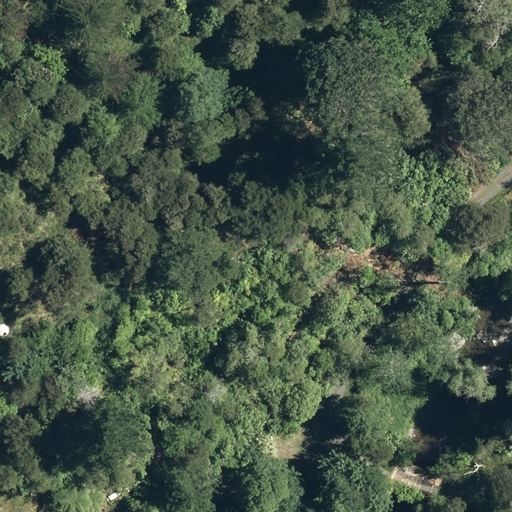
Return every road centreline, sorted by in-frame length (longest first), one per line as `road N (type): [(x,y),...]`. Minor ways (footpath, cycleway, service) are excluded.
road 1 (unclassified): [(323,448),(380,326),(472,218),(511,185)]
road 2 (track): [(215,511),(277,436),(302,433),(323,448)]
